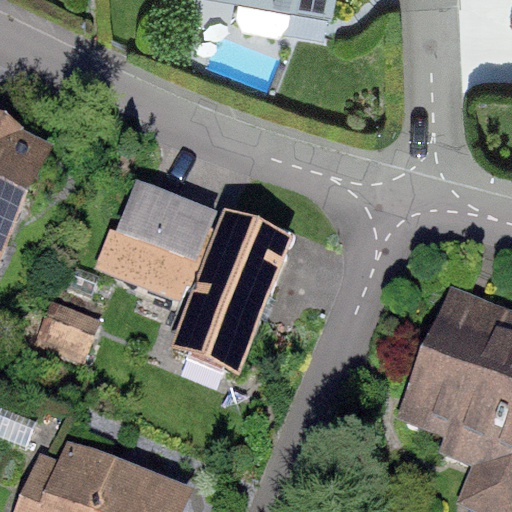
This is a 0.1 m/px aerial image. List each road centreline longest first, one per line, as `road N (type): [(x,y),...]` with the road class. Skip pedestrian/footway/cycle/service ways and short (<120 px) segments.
road 1 (residential): [(0,38),(169,123),(397,202)]
road 2 (residential): [(397,202),(274,511)]
road 3 (residential): [(397,202),(436,128),(432,0)]
